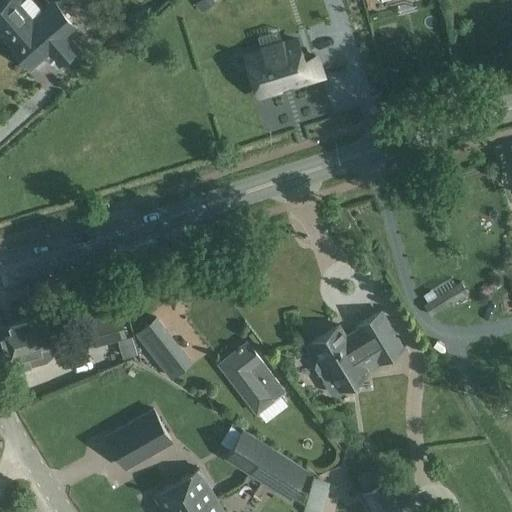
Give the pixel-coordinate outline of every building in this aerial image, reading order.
[(6,41),(16,53),(42,29),(33,19),(18,3),(20,0),(9,0),(0,8),(0,32),(7,41),(6,41)] [(312,0),(319,41),(355,36),(349,0),(312,0)] [(53,2),(36,16),(33,19),(42,29),(16,53),(31,69),(48,54),(58,65),(78,47),(69,36),(77,29),(53,2)] [(274,31),(278,43),(310,32),(306,20),(274,31)] [(296,40),(247,56),(253,72),(251,73),(258,97),(281,89),(279,85),(291,81),(293,86),(322,76),(315,57),(303,61),(296,40)] [(425,304),(431,316),(468,293),(462,282),(425,304)] [(339,325),(312,342),(321,358),(318,361),(316,367),(320,374),(327,376),(330,373),(340,389),(368,372),(366,370),(362,363),(376,355),(380,362),(403,348),(381,312),(358,326),(360,329),(347,337),(339,325)] [(82,323),(89,348),(126,338),(123,325),(120,313),(82,323)] [(171,379),(193,362),(157,315),(135,332),(171,379)] [(32,367),(28,354),(52,347),(43,316),(0,328),(0,331),(11,373),(32,367)] [(217,363),(256,413),(281,393),(286,389),(246,339),(244,342),(217,363)] [(317,380),(303,391),(314,405),(328,395),(317,380)] [(171,440),(153,409),(107,435),(125,466),(171,440)] [(250,471),(267,445),(242,430),(226,456),(250,471)] [(267,445),(250,471),(277,489),(286,475),(298,483),(306,470),(267,445)] [(164,511),(193,511),(216,499),(199,469),(154,494),(164,511)] [(401,511),(392,496),(383,481),(363,492),(373,511),(401,511)] [(322,489),(313,511),(337,511),(344,497),(322,489)] [(224,511),(216,499),(193,511),(224,511)] [(306,511),(288,502),(282,511),(306,511)]
